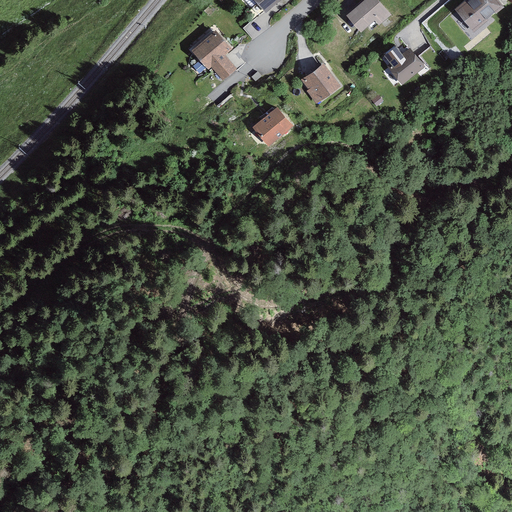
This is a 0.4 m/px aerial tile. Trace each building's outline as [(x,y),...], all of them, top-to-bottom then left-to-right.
[(257,0),(265,10),(277,0),(257,0)] [(380,0),(360,0),(346,11),(361,29),(375,18),(379,24),(392,13),(380,0)] [(461,0),(454,6),(475,30),(507,2),(505,0),(461,0)] [(216,27),(191,47),(208,67),(211,65),(223,80),(238,67),(226,53),(233,47),(216,27)] [(410,45),(387,63),(402,82),(425,64),(410,45)] [(324,61),(300,77),(316,101),(340,85),(324,61)] [(275,105),(252,124),(270,144),(292,125),(275,105)]
